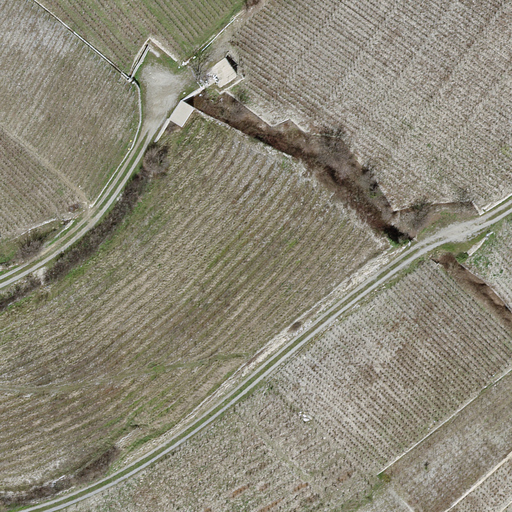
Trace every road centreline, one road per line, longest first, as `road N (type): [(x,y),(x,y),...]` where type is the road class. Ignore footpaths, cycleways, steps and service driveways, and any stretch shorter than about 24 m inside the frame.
road 1 (track): [(511,209),(412,256),(150,473),(64,511)]
road 2 (track): [(0,290),(77,251),(122,200),(172,98)]
